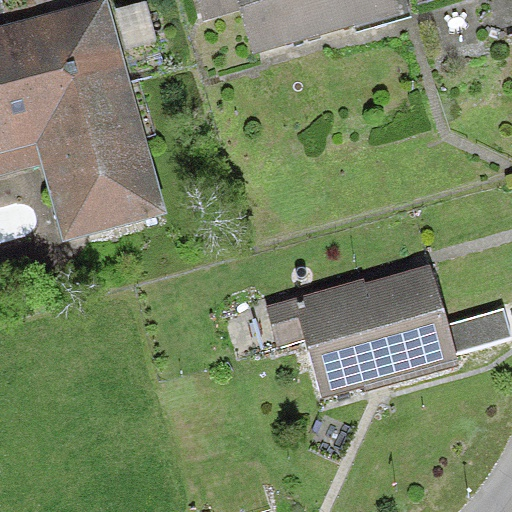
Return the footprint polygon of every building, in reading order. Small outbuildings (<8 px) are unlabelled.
[(389,14),(385,0),(195,0),(201,20),(238,9),(251,54),(389,14)] [(142,6),(113,14),(124,52),(153,43),(142,6)] [(0,57),(0,137),(36,127),(66,238),(148,215),(129,143),(113,147),(98,93),(114,89),(98,31),(44,46),(42,41),(38,36),(32,35),(26,35),(21,38),(17,42),(15,48),(16,53),(0,57)] [(360,394),(453,369),(427,277),(363,295),(361,288),(265,315),(274,350),(301,343),(316,399),(358,387),(360,394)] [(203,475),(215,511),(264,511),(273,510),(257,461),(203,475)]
